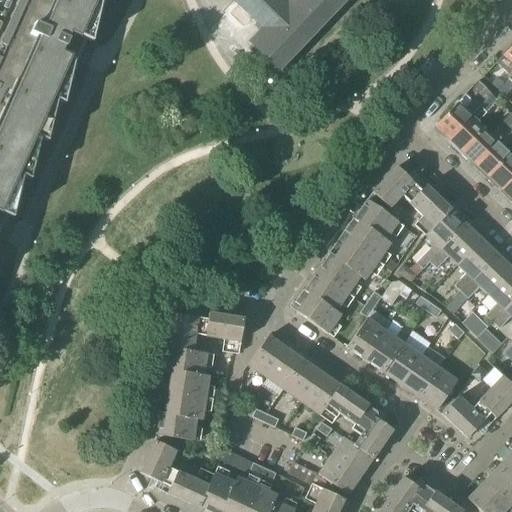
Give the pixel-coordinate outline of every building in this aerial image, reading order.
[(18,0),(0,42),(0,43),(5,46),(7,47),(27,0),(18,0)] [(0,225),(4,216),(12,219),(21,178),(29,181),(38,140),(46,144),(55,102),(63,105),(73,62),(79,50),(83,40),(91,44),(100,2),(101,0),(27,0),(7,47),(5,46),(0,58),(1,59),(0,61),(0,225)] [(248,45),(255,51),(277,72),(345,0),(289,0),(285,5),(280,0),(234,0),(232,3),(261,31),(248,45)] [(490,85),(496,91),(511,74),(511,45),(501,56),(510,65),(490,85)] [(511,74),(496,91),(502,96),(511,85),(511,74)] [(491,96),(476,83),(463,96),(455,105),(434,127),(435,128),(434,132),(439,136),(443,136),(449,142),(457,134),(454,132),(461,125),(462,126),(491,96)] [(459,152),(460,153),(482,131),(475,124),(485,114),(497,102),(491,96),(462,126),(461,125),(454,132),(457,134),(449,142),(452,145),(451,148),(456,152),(459,152)] [(469,161),(476,167),(483,160),(480,157),(487,150),(488,151),(511,125),(511,117),(509,114),(488,137),(482,131),(460,153),(461,153),(461,157),(465,161),(469,161)] [(486,177),(507,155),(501,149),(511,136),(511,125),(488,151),(487,150),(480,157),(483,160),(476,167),(478,170),(477,173),(482,177),(486,177)] [(494,185),(500,191),(508,183),(505,180),(511,173),(511,159),(507,155),(486,177),(487,178),(487,182),(491,186),(494,185)] [(423,268),(428,263),(463,226),(424,188),(424,187),(414,178),(416,176),(411,172),(405,178),(395,169),(370,194),(383,206),(387,211),(399,197),(421,218),(413,227),(420,233),(428,224),(432,228),(424,236),(433,245),(417,262),(423,268)] [(511,201),(511,173),(505,180),(508,183),(500,191),(504,194),(503,198),(508,202),(511,201)] [(379,212),(383,206),(370,194),(353,220),(352,219),(351,221),(383,241),(396,223),(379,212)] [(388,245),(383,241),(351,221),(339,238),(376,262),(388,245)] [(463,226),(428,263),(435,271),(447,259),(455,267),(479,241),(463,226)] [(364,280),(376,262),(339,238),(327,255),(364,280)] [(453,287),(459,294),(495,256),(479,241),(455,267),(464,275),(453,287)] [(363,282),(364,280),(327,255),(326,256),(327,257),(315,274),(346,295),(358,278),(363,282)] [(478,288),(487,297),(511,272),(495,256),(459,294),(466,300),(478,288)] [(402,267),(396,275),(411,286),(417,277),(402,267)] [(484,317),(491,324),(511,302),(511,272),(487,297),(495,305),(484,317)] [(333,313),(346,295),(315,274),(303,292),(302,291),(301,292),(333,313)] [(390,284),(380,299),(379,300),(390,307),(403,287),(397,283),(390,284)] [(339,316),(333,313),(301,292),(298,297),(294,303),(292,302),(288,307),(296,312),(295,314),(325,335),(339,316)] [(372,294),(363,307),(370,313),(379,300),(380,299),(372,294)] [(459,295),(445,309),(453,316),(466,302),(459,295)] [(414,305),(424,313),(429,305),(419,298),(414,305)] [(509,318),(511,321),(511,302),(491,324),(498,330),(509,318)] [(429,305),(424,313),(434,320),(440,313),(429,305)] [(370,313),(363,307),(358,314),(365,319),(370,313)] [(173,316),(167,350),(190,353),(193,337),(223,341),(221,353),(236,355),(242,321),(208,315),(208,314),(193,312),(194,310),(187,309),(186,318),(173,316)] [(345,349),(363,361),(383,333),(365,320),(345,349)] [(447,332),(456,341),(463,335),(453,326),(447,332)] [(363,361),(381,374),(401,346),(383,333),(363,361)] [(484,335),(477,342),(485,349),(492,342),(484,335)] [(246,367),(264,379),(284,350),(266,338),(246,367)] [(381,374),(399,387),(420,358),(401,346),(381,374)] [(163,371),(160,393),(204,399),(207,378),(201,377),(204,355),(190,353),(167,350),(164,371),(163,371)] [(264,379),(282,392),(302,363),(284,350),(264,379)] [(399,387),(417,399),(438,371),(420,358),(399,387)] [(282,392),(300,404),(321,376),(302,363),(282,392)] [(435,412),(446,396),(455,383),(438,371),(417,399),(435,412)] [(446,396),(435,412),(440,415),(466,440),(475,430),(482,436),(486,431),(485,430),(495,419),(494,419),(511,400),(511,388),(501,378),(496,383),(488,375),(481,381),(490,389),(469,411),(456,399),(453,401),(446,396)] [(337,415),(362,432),(380,446),(390,432),(373,420),(375,417),(375,414),(366,408),(366,407),(321,376),(300,404),(318,417),(325,407),(329,410),(323,420),(330,425),(337,415)] [(157,408),(156,414),(200,421),(204,399),(160,393),(157,408)] [(250,419),(262,424),(265,416),(254,411),(250,419)] [(157,415),(154,437),(173,440),(191,442),(194,421),(200,422),(200,421),(156,414),(156,415),(157,415)] [(265,416),(262,424),(273,429),(277,421),(265,416)] [(320,424),(315,431),(325,438),(330,431),(320,424)] [(293,429),(290,437),(301,443),(305,435),(293,429)] [(342,439),(337,447),(365,467),(380,446),(362,432),(352,446),(342,439)] [(305,446),(312,451),(319,440),(312,435),(305,446)] [(220,511),(232,484),(212,475),(206,488),(202,486),(207,475),(199,471),(193,482),(166,469),(174,453),(168,450),(173,440),(154,437),(153,443),(138,475),(150,480),(146,488),(152,491),(153,490),(166,496),(167,495),(203,511),(220,511)] [(336,511),(342,501),(345,496),(365,467),(337,447),(317,476),(330,485),(325,493),(321,491),(318,497),(308,492),(304,500),(314,505),(311,511),(336,511)] [(511,454),(496,469),(511,484),(511,454)] [(247,475),(248,473),(251,465),(232,456),(228,466),(247,475)] [(248,473),(259,478),(263,470),(251,465),(248,473)] [(287,475),(308,485),(313,476),(292,467),(287,475)] [(511,484),(496,469),(481,485),(506,509),(511,503),(511,484)] [(263,470),(259,478),(271,483),(274,475),(263,470)] [(220,511),(243,511),(254,488),(235,479),(232,484),(220,511)] [(401,479),(381,508),(386,511),(406,511),(410,506),(418,511),(458,511),(433,494),(434,493),(422,485),(423,484),(418,480),(412,487),(401,479)] [(503,511),(506,509),(481,485),(466,501),(477,511),(503,511)] [(243,511),(267,511),(272,503),(275,498),(254,488),(243,511)] [(291,511),(272,503),(267,511),(291,511)]
